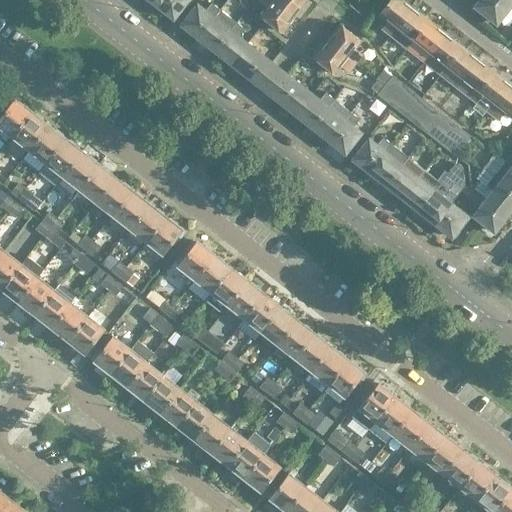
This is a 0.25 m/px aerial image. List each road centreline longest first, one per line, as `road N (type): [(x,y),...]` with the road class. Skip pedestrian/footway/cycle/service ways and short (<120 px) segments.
road 1 (residential): [(511,466),(0,59)]
road 2 (tertiary): [(469,300),(93,0)]
road 3 (residential): [(224,511),(42,369)]
